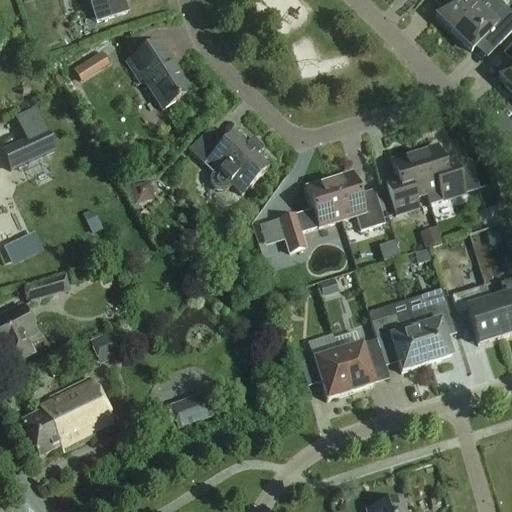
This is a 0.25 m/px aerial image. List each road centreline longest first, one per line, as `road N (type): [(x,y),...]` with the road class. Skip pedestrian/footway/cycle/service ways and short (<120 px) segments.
road 1 (residential): [(439,85),(421,106),(305,141),(290,138),(198,41),(186,0)]
road 2 (residential): [(459,402),(332,442),(287,478),(263,511)]
